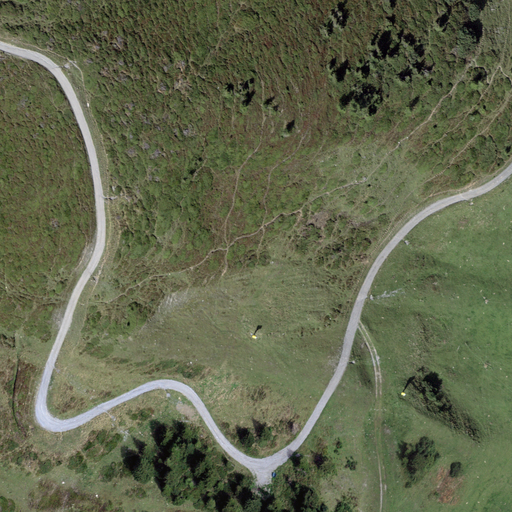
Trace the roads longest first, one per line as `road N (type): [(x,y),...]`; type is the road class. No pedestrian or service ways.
road 1 (track): [(0,42),(54,69),(80,119),(100,203),(102,250),(46,375),(42,409),(49,422),(166,384),(190,393),(234,452),(273,457),(325,400),(354,319)]
road 2 (track): [(354,319),(373,270),(402,232),(511,173)]
road 3 (track): [(354,319),(379,375),(386,511)]
